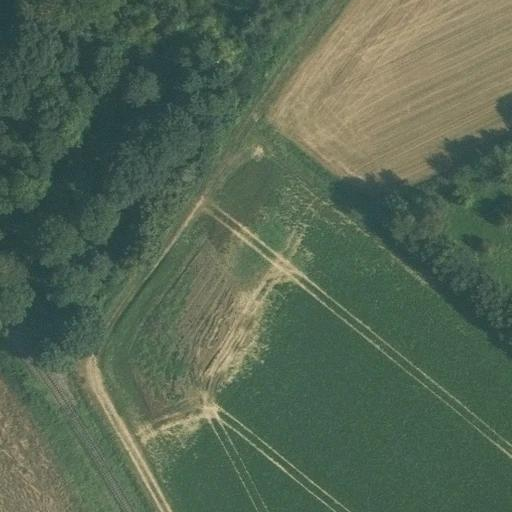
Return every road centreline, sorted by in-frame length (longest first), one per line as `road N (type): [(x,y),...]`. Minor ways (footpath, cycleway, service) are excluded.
road 1 (track): [(338,0),(244,110),(76,344),(163,511)]
road 2 (track): [(244,110),(511,326)]
